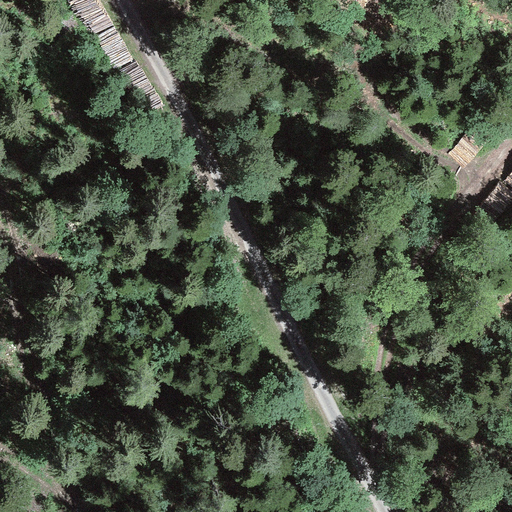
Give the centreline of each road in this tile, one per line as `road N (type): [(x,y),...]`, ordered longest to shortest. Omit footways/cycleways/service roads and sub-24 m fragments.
road 1 (track): [(381,511),(123,0)]
road 2 (track): [(511,189),(414,316),(403,386),(369,485)]
